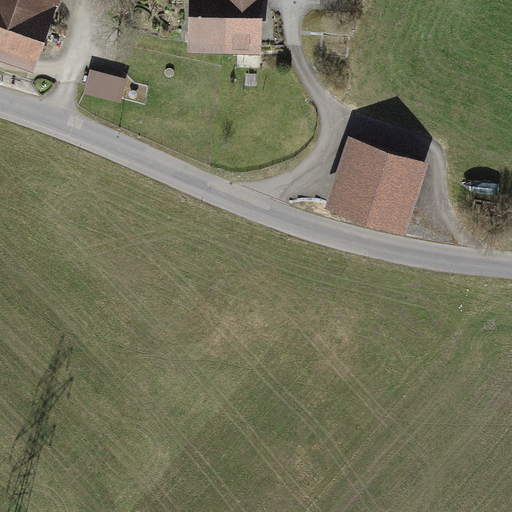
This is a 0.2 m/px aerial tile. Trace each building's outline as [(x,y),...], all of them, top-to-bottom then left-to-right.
[(0,0),(0,55),(32,68),(58,0),(0,0)] [(191,0),(190,47),(260,50),(261,0),(191,0)] [(354,0),(320,0),(321,13),(354,13),(354,0)] [(127,79),(90,70),(84,90),(122,100),(127,79)] [(346,135),(324,196),(401,225),(424,163),(346,135)]
